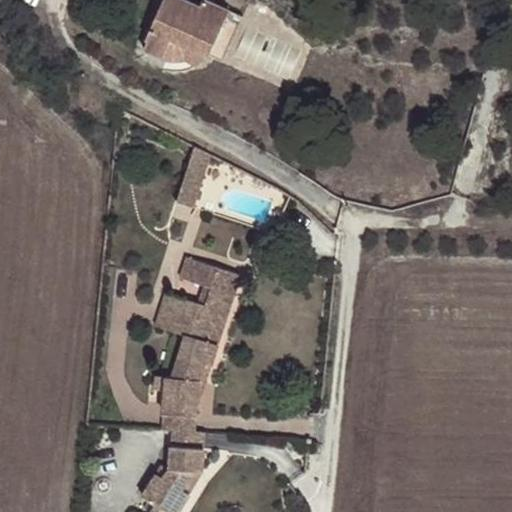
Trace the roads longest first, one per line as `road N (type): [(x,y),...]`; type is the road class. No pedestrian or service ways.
road 1 (unknown): [(321,454),(132,405),(114,378),(121,290)]
road 2 (residential): [(339,223),(317,511)]
